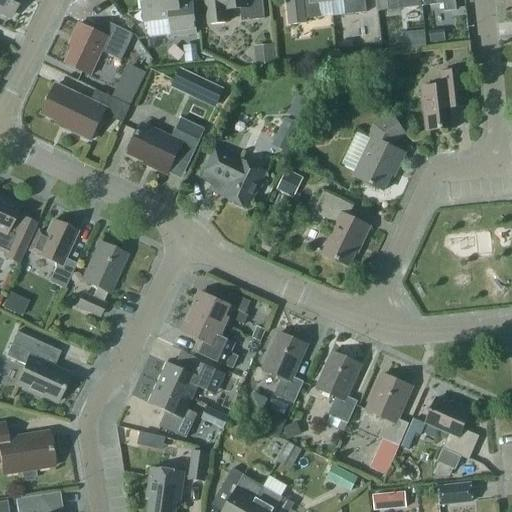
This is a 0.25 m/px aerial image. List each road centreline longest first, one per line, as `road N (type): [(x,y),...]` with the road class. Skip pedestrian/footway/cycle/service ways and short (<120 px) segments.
road 1 (residential): [(361,322),(430,175),(502,161),(483,0)]
road 2 (residential): [(100,511),(90,413),(180,241)]
road 3 (residential): [(0,139),(151,209),(180,241)]
road 4 (residential): [(180,241),(361,322)]
road 5 (residential): [(361,322),(393,334),(499,324),(511,333)]
